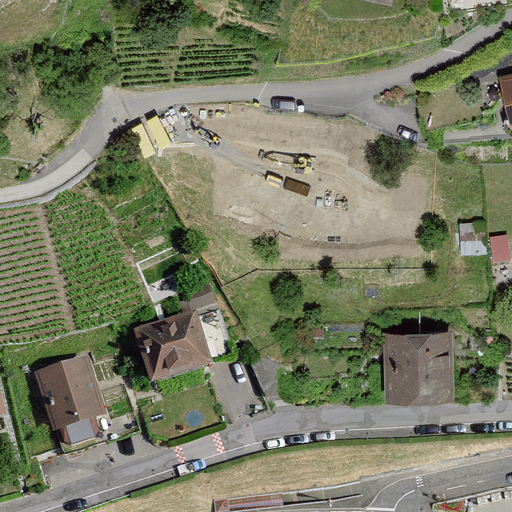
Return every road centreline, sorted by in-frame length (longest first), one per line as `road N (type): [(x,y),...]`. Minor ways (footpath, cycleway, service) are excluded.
road 1 (residential): [(511,409),(292,422),(18,511)]
road 2 (residential): [(511,12),(437,59),(362,83),(138,98),(113,109),(88,148)]
road 3 (residential): [(391,511),(410,492),(511,464)]
